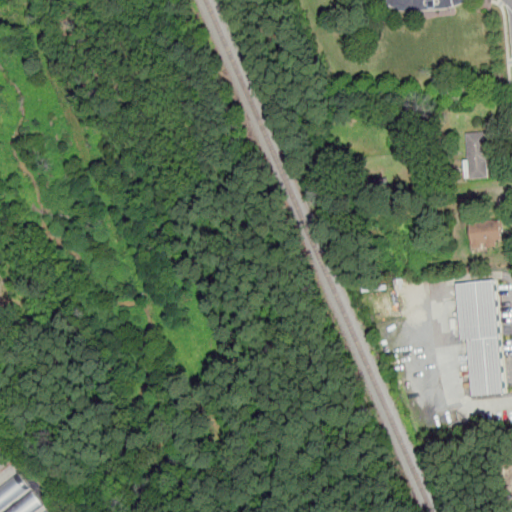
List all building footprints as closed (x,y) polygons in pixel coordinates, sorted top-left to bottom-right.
[(467,179),(489,178),(487,131),(465,132),(467,179)] [(470,222),(472,248),(502,246),(500,220),(470,222)] [(496,281),(457,283),(460,341),(468,340),(472,396),(504,394),(496,281)] [(0,510),(31,490),(21,474),(0,488),(0,510)] [(40,511),(45,509),(36,494),(3,511),(40,511)]
